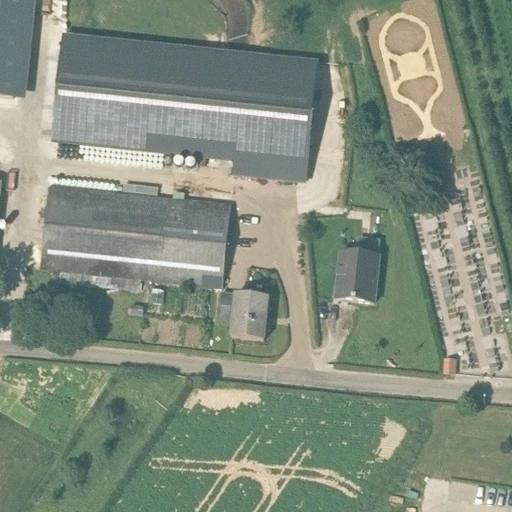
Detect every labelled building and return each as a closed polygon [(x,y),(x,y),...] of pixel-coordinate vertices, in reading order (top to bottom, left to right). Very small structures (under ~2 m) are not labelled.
[(0,0),(0,98),(23,101),(32,0),(0,0)] [(64,41),(54,141),(234,163),(232,181),(304,188),(316,67),(64,41)] [(231,208),(49,189),(40,271),(222,290),(231,208)] [(335,302),(373,306),(378,258),(340,255),(335,302)] [(233,324),(231,339),(263,342),(267,299),(254,297),(253,299),(221,295),(218,323),(233,324)] [(142,309),(130,307),(129,316),(141,317),(142,309)] [(454,377),(455,362),(446,361),(444,376),(454,377)]
